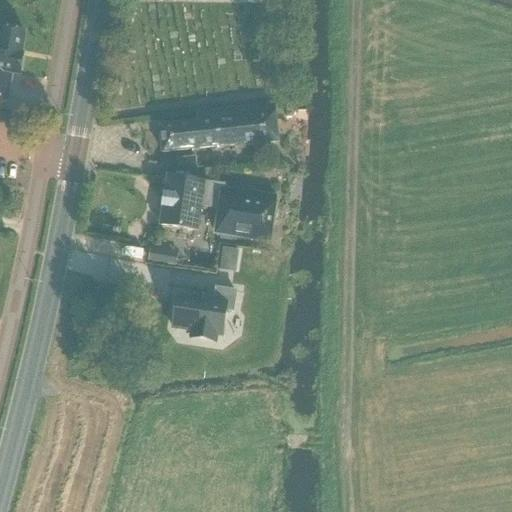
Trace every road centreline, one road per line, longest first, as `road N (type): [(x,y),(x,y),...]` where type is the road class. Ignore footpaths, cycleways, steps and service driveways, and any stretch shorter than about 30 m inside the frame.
road 1 (track): [(350,511),(357,0)]
road 2 (primary): [(0,490),(73,161)]
road 3 (unclassified): [(43,155),(0,361)]
road 4 (primary): [(73,161),(101,0)]
road 5 (unclassified): [(70,0),(43,155)]
